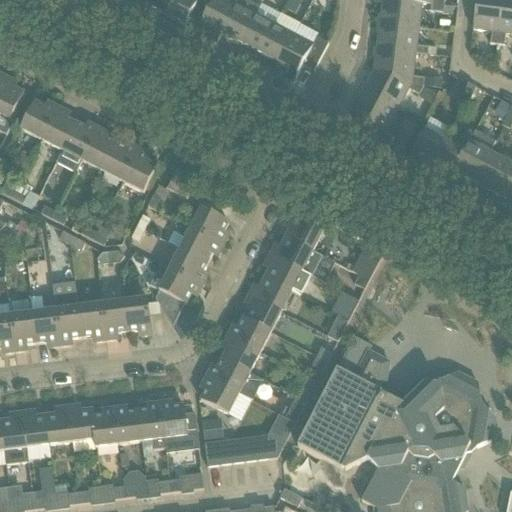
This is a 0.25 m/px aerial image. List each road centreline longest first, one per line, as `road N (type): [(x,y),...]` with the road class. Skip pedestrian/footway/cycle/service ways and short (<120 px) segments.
road 1 (residential): [(0,381),(182,354),(264,222),(255,186),(0,52)]
road 2 (residential): [(63,0),(288,115),(311,104),(349,41),(354,0)]
